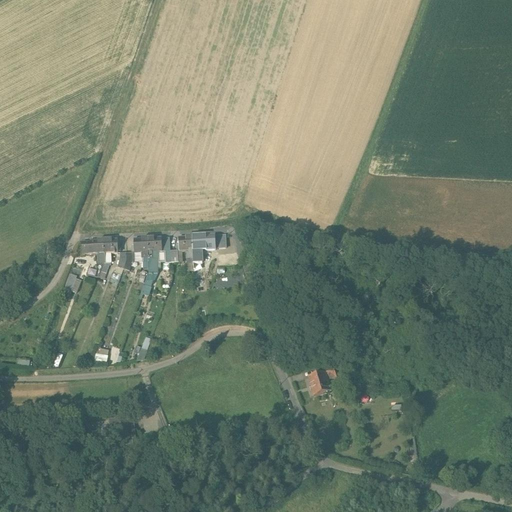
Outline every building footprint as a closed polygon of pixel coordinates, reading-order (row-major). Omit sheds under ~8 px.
[(215,237),(193,238),(193,252),(193,260),(193,265),(194,272),(202,272),(201,252),(215,251),(215,250),(215,237)] [(226,237),(215,237),(215,250),(226,249),(226,237)] [(193,238),(179,238),(179,253),(189,252),(189,256),(187,256),(187,260),(193,260),(193,252),(193,238)] [(162,253),(161,239),(147,240),(149,269),(149,276),(158,276),(158,270),(161,270),(161,266),(166,265),(166,253),(162,253)] [(147,240),(134,241),(135,255),(142,255),(143,261),(144,261),(144,267),(142,267),(142,270),(149,269),(147,240)] [(118,241),(104,242),(105,266),(112,266),(111,256),(119,256),(118,241)] [(98,267),(105,266),(104,242),(90,243),(90,245),(91,257),(98,257),(98,267)] [(127,263),(127,255),(120,256),(120,261),(118,270),(124,272),(127,263)] [(133,255),(127,255),(127,263),(124,272),(130,273),(133,265),(133,255)] [(85,280),(72,277),(69,292),(82,294),(85,280)] [(149,363),(154,339),(147,338),(142,361),(149,363)] [(98,356),(97,362),(109,365),(110,359),(98,356)] [(324,375),(308,379),(311,390),(326,386),(324,375)] [(326,386),(311,390),(314,400),(329,396),(326,386)] [(136,432),(117,434),(118,444),(137,442),(136,432)]
